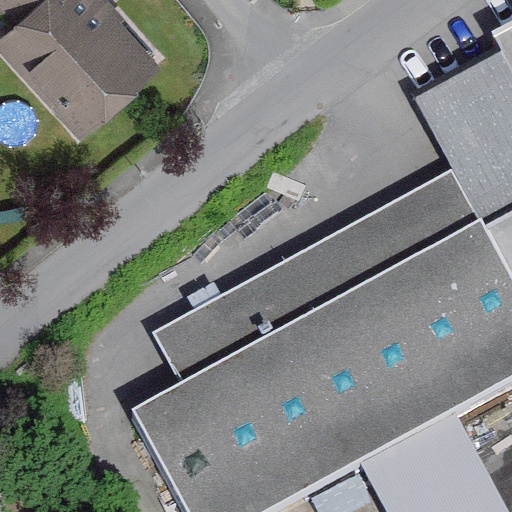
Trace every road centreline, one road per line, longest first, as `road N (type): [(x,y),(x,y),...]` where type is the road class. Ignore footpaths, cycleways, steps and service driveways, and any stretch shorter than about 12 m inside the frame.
road 1 (residential): [(0,331),(296,86)]
road 2 (residential): [(296,86),(416,0)]
